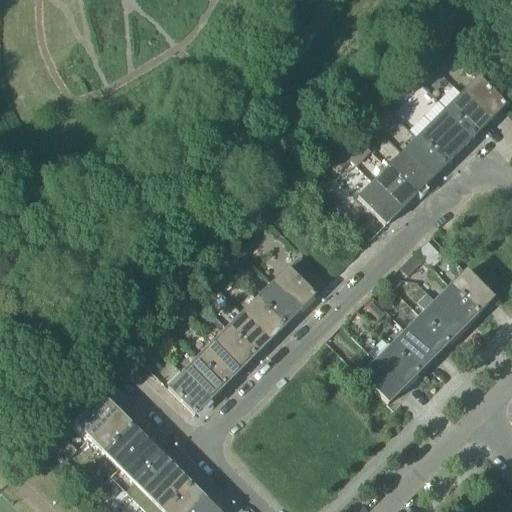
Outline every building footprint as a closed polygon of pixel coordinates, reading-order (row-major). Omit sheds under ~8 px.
[(431,63),(443,74),(457,59),(445,48),(431,63)] [(476,82),(460,98),(487,125),(503,109),(476,82)] [(418,87),(410,95),(415,100),(423,92),(418,87)] [(460,98),(445,113),(472,140),(487,125),(460,98)] [(389,112),(397,120),(405,112),(397,104),(389,112)] [(445,113),(430,128),(457,155),(472,140),(445,113)] [(430,128),(415,143),(442,170),(457,155),(430,128)] [(343,157),(353,167),(367,153),(357,142),(342,156),(343,157)] [(415,143),(401,157),(428,184),(442,170),(415,143)] [(401,157),(386,172),(412,200),(428,184),(401,157)] [(336,175),(344,167),(338,161),(330,170),(336,175)] [(386,172),(371,187),(398,214),(412,200),(386,172)] [(398,214),(371,187),(356,202),(383,229),(398,214)] [(417,256),(430,270),(440,260),(426,246),(425,248),(417,256)] [(237,255),(241,259),(243,261),(250,254),(243,248),(237,255)] [(399,272),(400,273),(406,279),(420,265),(413,258),(399,272)] [(285,272),(271,287),(297,315),(313,300),(307,294),(319,282),(298,260),(285,272)] [(233,266),(226,273),(234,282),(241,275),(233,266)] [(454,279),(460,273),(454,266),(448,272),(454,279)] [(464,275),(448,291),(475,318),(491,302),(464,275)] [(271,287),(256,302),(283,329),(297,315),(271,287)] [(425,297),(417,306),(425,314),(419,321),(445,348),(475,318),(448,291),(434,305),(425,297)] [(197,302),(206,310),(215,301),(207,293),(197,302)] [(256,302),(240,318),(267,345),(283,329),(256,302)] [(363,311),(371,319),(379,311),(371,303),(363,311)] [(181,318),(188,326),(195,319),(188,312),(181,318)] [(240,318),(226,332),(252,360),(267,345),(240,318)] [(419,321),(404,335),(431,362),(445,348),(419,321)] [(226,332),(211,347),(238,374),(252,360),(226,332)] [(404,335),(389,350),(416,377),(431,362),(404,335)] [(132,357),(143,368),(158,353),(153,348),(147,342),(137,352),(132,357)] [(211,347),(196,362),(223,389),(238,374),(211,347)] [(389,350),(374,365),(401,392),(416,377),(389,350)] [(196,362),(182,376),(209,403),(223,389),(196,362)] [(401,392),(374,365),(359,380),(386,407),(401,392)] [(209,403),(182,376),(166,392),(193,419),(209,403)] [(72,427),(87,441),(114,414),(99,400),(72,427)] [(87,441),(102,456),(129,429),(114,414),(87,441)] [(102,456),(117,471),(144,444),(129,429),(102,456)] [(38,450),(58,471),(66,463),(45,442),(38,450)] [(117,471),(132,486),(159,459),(144,444),(117,471)] [(132,486),(146,501),(174,474),(159,459),(132,486)] [(146,501),(157,511),(164,511),(188,488),(174,474),(146,501)] [(89,500),(98,490),(85,476),(81,479),(75,486),(89,500)] [(164,511),(194,511),(203,503),(188,488),(164,511)] [(211,511),(203,503),(194,511),(211,511)]
